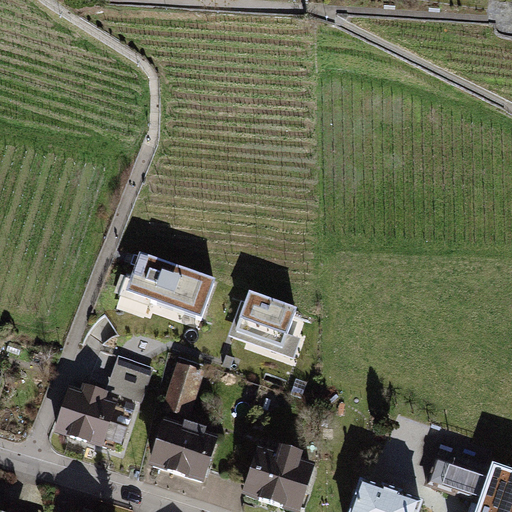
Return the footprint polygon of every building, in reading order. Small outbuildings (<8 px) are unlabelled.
[(221,287),(147,261),(132,303),(206,328),(221,287)] [(252,309),(243,305),(231,339),(296,363),(305,338),(297,335),(304,315),(256,298),(252,309)] [(154,371),(100,353),(88,387),(142,405),(154,371)] [(207,375),(178,367),(165,412),(194,420),(207,375)] [(70,388),(54,437),(105,453),(121,404),(70,388)] [(149,472),(207,488),(222,435),(163,419),(149,472)] [(305,511),(320,462),(257,444),(241,501),(279,511),(305,511)] [(477,511),(511,511),(511,482),(490,476),(488,483),(442,469),(435,489),(480,503),(477,511)] [(363,483),(352,511),(418,511),(422,504),(363,483)]
